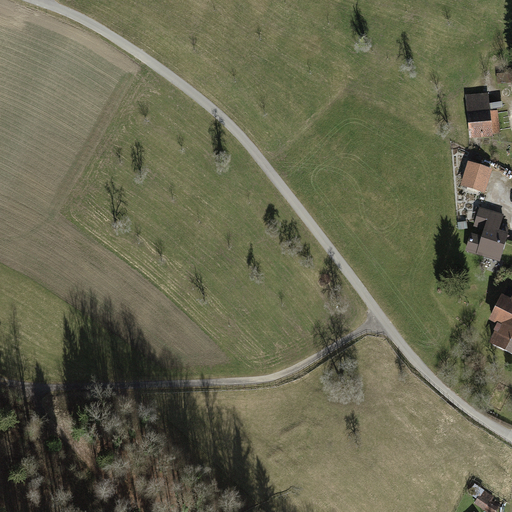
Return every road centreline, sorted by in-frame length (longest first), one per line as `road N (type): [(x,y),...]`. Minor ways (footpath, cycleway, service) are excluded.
road 1 (unclassified): [(41,0),(138,53),(213,109),(432,378),(511,436)]
road 2 (track): [(381,320),(287,376),(239,384),(0,383)]
road 3 (track): [(11,387),(139,511)]
